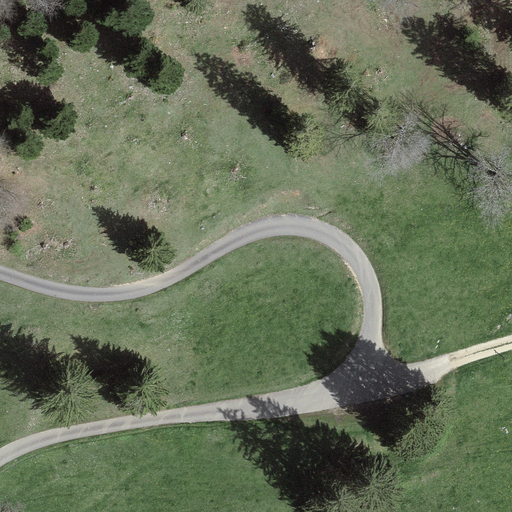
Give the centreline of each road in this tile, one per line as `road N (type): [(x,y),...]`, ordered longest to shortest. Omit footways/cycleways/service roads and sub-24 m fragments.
road 1 (track): [(0,459),(73,432),(346,390),(365,375),(373,321),(367,275),(353,253),(318,230),(289,224),(223,246),(132,292),(73,293),(0,271)]
road 2 (track): [(511,345),(365,375)]
